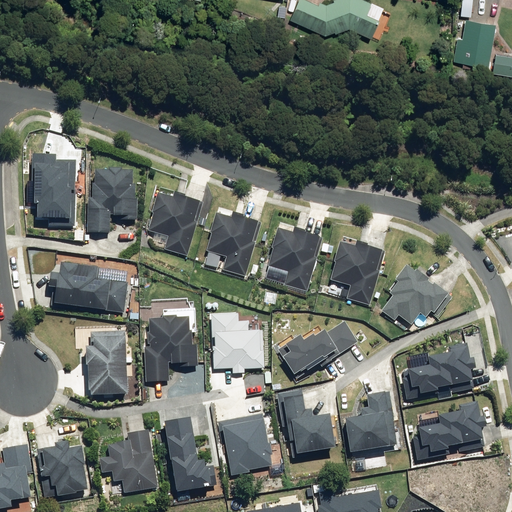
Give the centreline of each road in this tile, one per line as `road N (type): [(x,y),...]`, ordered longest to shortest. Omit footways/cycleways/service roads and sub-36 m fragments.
road 1 (residential): [(1,91),(42,97),(276,183),(398,204),(446,223),(503,303)]
road 2 (residential): [(19,384),(92,411),(225,390)]
road 3 (residential): [(335,386),(407,339),(503,303)]
road 4 (residential): [(19,384),(0,255)]
